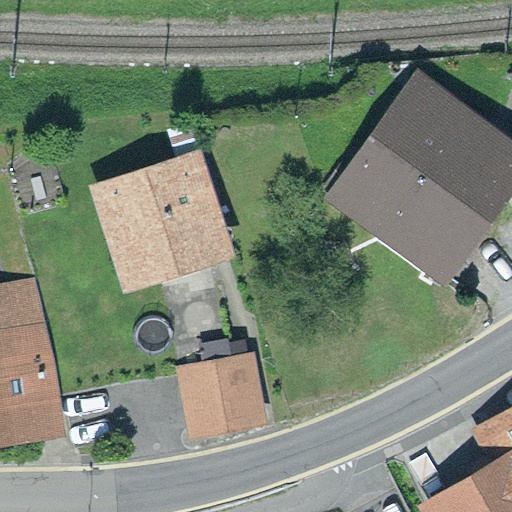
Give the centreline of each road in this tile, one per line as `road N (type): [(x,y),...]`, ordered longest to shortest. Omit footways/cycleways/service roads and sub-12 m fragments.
road 1 (primary): [(151,494),(296,456),(433,393),(511,344)]
road 2 (unknown): [(94,499),(17,174)]
road 3 (primary): [(0,499),(151,494)]
